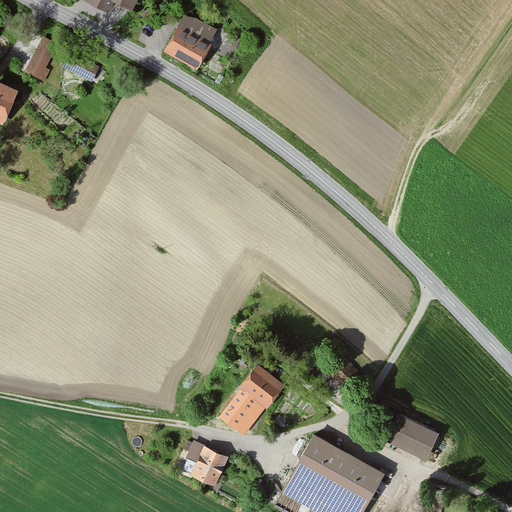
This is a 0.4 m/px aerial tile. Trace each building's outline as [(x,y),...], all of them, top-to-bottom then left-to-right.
[(85,0),(110,12),(115,2),(132,10),(137,0),(85,0)] [(216,30),(183,13),(163,51),(196,68),(216,30)] [(57,44),(42,37),(24,73),(45,83),(51,72),(45,68),(57,44)] [(68,52),(60,67),(92,84),(100,68),(68,52)] [(17,90),(0,82),(0,122),(2,123),(17,90)] [(359,374),(342,356),(325,371),(342,389),(359,374)] [(283,386),(256,364),(237,387),(265,409),(283,386)] [(262,410),(239,392),(221,414),(244,432),(262,410)] [(427,458),(439,432),(398,414),(387,440),(427,458)] [(362,511),(384,470),(314,434),(282,494),(316,511),(362,511)] [(214,486),(227,458),(204,447),(191,476),(214,486)]
